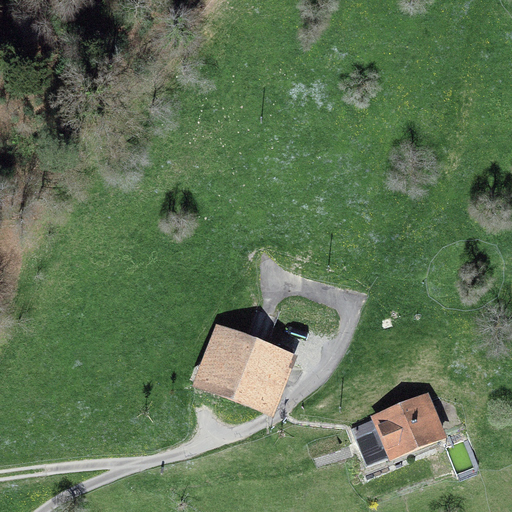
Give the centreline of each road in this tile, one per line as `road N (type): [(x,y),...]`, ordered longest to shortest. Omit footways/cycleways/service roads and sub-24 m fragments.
road 1 (track): [(139,465),(269,426),(346,346),(366,295),(431,190),(485,0)]
road 2 (track): [(0,479),(139,465)]
